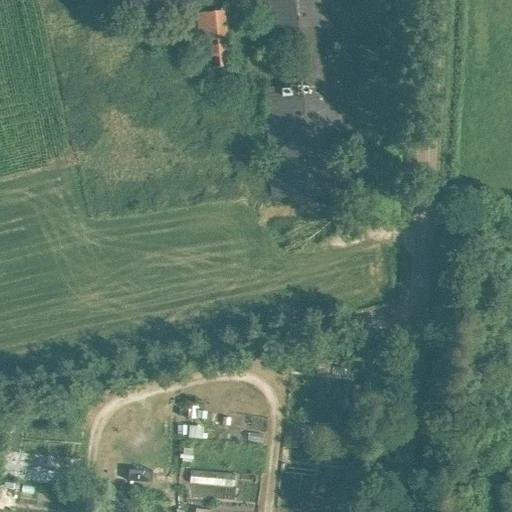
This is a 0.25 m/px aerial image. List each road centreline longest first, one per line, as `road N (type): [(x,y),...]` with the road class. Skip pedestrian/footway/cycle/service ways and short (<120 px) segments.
road 1 (unclassified): [(0,397),(417,311)]
road 2 (track): [(267,511),(272,395),(252,378),(226,376),(145,390),(105,410),(93,437),(85,511)]
road 3 (unclassified): [(417,311),(432,0)]
road 4 (unclassified): [(400,511),(417,311)]
